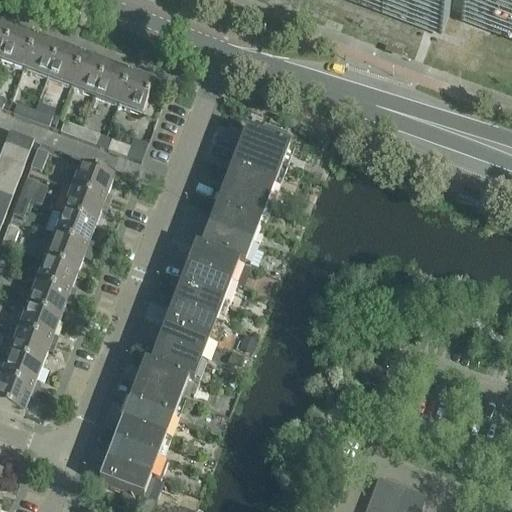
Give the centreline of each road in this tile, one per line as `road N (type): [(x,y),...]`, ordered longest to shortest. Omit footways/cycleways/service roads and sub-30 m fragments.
road 1 (residential): [(72,454),(223,50)]
road 2 (tertiary): [(344,94),(488,143)]
road 3 (tertiary): [(344,94),(223,50)]
